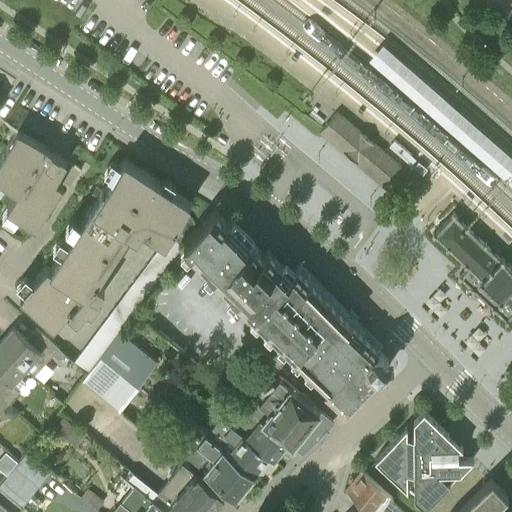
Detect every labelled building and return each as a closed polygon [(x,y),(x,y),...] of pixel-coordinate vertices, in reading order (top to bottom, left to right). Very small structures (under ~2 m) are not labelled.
[(511,180),(511,152),(463,108),(384,43),(370,59),(449,124),(511,180)] [(336,112),(325,125),(320,130),(344,150),(343,150),(356,161),(357,161),(390,188),(405,170),(372,142),(373,142),(360,131),(359,131),(336,112)] [(7,203),(35,221),(62,180),(70,185),(82,168),(18,126),(0,154),(0,174),(18,186),(7,203)] [(104,188),(103,187),(51,267),(47,265),(20,294),(54,325),(69,309),(77,316),(87,305),(92,308),(101,294),(99,292),(105,283),(97,279),(130,228),(137,233),(143,223),(166,238),(190,200),(125,157),(104,188)] [(215,208),(209,213),(180,242),(194,256),(249,311),(291,269),(268,246),(263,251),(228,216),(226,219),(215,208)] [(494,308),(505,318),(505,319),(505,320),(506,321),(507,321),(507,320),(508,320),(508,319),(508,318),(511,313),(511,266),(508,262),(507,263),(504,260),(505,259),(502,257),(501,258),(486,244),(487,243),(486,243),(486,242),(485,242),(484,242),(468,227),(469,227),(469,226),(469,225),(468,225),(467,224),(467,225),(466,225),(455,215),(456,215),(456,214),(455,213),(455,212),(454,212),(453,213),(453,214),(453,215),(435,232),(434,232),(433,232),(432,233),(432,234),(433,234),(433,235),(434,235),(435,235),(435,234),(445,244),(445,245),(445,246),(446,247),(447,248),(448,248),(449,247),(464,263),(464,264),(465,265),(466,265),(467,265),(468,266),(461,274),(460,273),(459,273),(459,274),(458,274),(458,275),(459,276),(460,276),(461,276),(470,285),(470,286),(470,287),(471,288),(472,289),(473,289),(474,288),(483,297),(492,306),(492,307),(492,308),(493,308),(494,308)] [(296,265),(291,269),(249,311),(345,409),(377,377),(377,372),(382,372),(388,366),(388,357),(382,351),(377,351),(377,347),(351,321),(354,318),(347,311),(344,314),(296,265)] [(89,365),(129,311),(117,303),(77,357),(89,365)] [(59,347),(40,330),(31,341),(14,326),(0,340),(0,343),(26,367),(34,374),(59,347)] [(120,329),(83,378),(119,409),(157,360),(120,329)] [(0,373),(1,374),(0,375),(0,392),(10,402),(20,391),(11,383),(26,367),(0,343),(0,373)] [(66,353),(59,347),(53,353),(58,358),(62,357),(66,353)] [(279,375),(251,407),(288,438),(302,450),(333,420),(320,408),(279,375)] [(0,412),(10,402),(0,392),(0,412)] [(288,438),(251,407),(242,400),(227,418),(271,455),(273,457),(279,450),(282,449),(285,445),(285,442),(288,438)] [(375,458),(377,460),(424,511),(473,457),(456,457),(456,446),(449,446),(449,433),(424,408),(413,419),(413,435),(397,435),(375,458)] [(187,453),(235,493),(238,490),(240,492),(248,483),(245,481),(258,466),(262,466),(271,455),(227,418),(223,414),(208,433),(205,431),(187,453)] [(85,434),(64,416),(55,427),(76,445),(85,434)] [(158,490),(171,501),(183,511),(214,511),(218,509),(216,505),(224,495),(175,454),(162,469),(170,476),(158,490)] [(134,511),(166,511),(164,510),(171,501),(158,490),(157,491),(130,469),(124,476),(134,485),(121,501),(134,511)] [(394,498),(363,470),(348,487),(372,508),(377,502),(385,508),(394,498)] [(492,477),(478,491),(455,511),(497,511),(493,508),(508,494),(492,477)] [(14,511),(0,502),(0,511),(14,511)]
